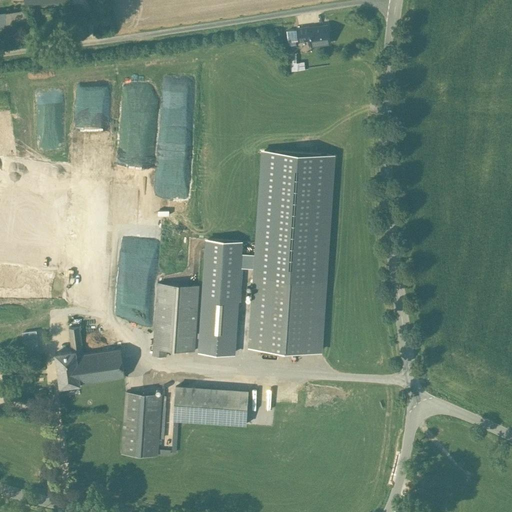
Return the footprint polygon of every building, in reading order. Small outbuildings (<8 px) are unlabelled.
[(70,0),(54,0),(26,3),(27,9),(27,10),(71,6),(70,0)] [(27,9),(0,12),(0,29),(29,25),(27,10),(27,9)] [(328,26),(310,28),(310,27),(304,28),(305,40),(311,39),(311,45),(330,43),(328,26)] [(304,28),(297,29),(299,41),(305,40),(304,28)] [(291,70),(306,69),(305,61),(290,62),(291,70)] [(332,155),(265,150),(258,254),(257,267),(252,345),(258,346),(319,350),(332,155)] [(244,240),(206,237),(198,350),(235,353),(241,266),(257,267),(258,254),(243,253),(244,240)] [(199,285),(158,282),(155,325),(165,326),(164,348),(167,348),(195,350),(195,338),(199,285)] [(78,315),(68,317),(72,350),(76,349),(77,355),(83,354),(78,315)] [(165,326),(155,325),(153,354),(166,355),(167,348),(164,348),(165,326)] [(83,354),(77,355),(81,382),(125,375),(120,347),(119,347),(119,348),(83,354)] [(72,350),(56,352),(60,386),(77,383),(81,383),(81,382),(77,355),(76,349),(72,350)] [(188,387),(176,386),(175,395),(174,418),(186,419),(188,387)] [(249,390),(188,387),(186,419),(246,423),(249,390)] [(161,393),(126,391),(121,452),(157,454),(161,393)]
